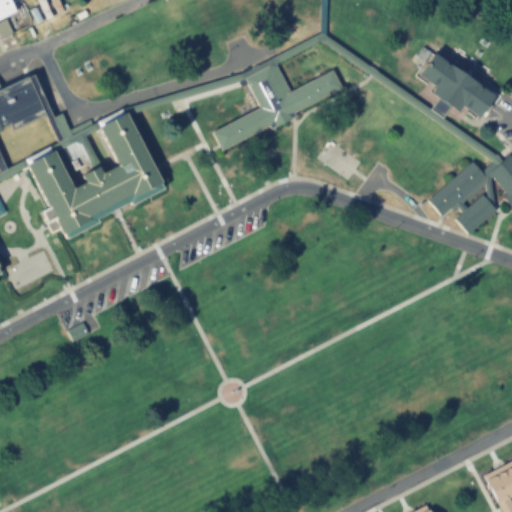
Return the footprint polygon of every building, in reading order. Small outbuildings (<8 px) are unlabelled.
[(0,0),(0,15),(11,10),(6,0),(0,0)] [(492,96),(434,54),(418,76),(434,87),(430,92),(437,97),(428,109),(440,118),(449,106),(456,111),(461,105),(478,117),(492,96)] [(209,130),(219,150),(268,124),(270,128),(295,115),(293,111),(339,87),(330,69),(288,90),(273,61),(242,77),(257,106),(209,130)] [(0,125),(8,122),(10,128),(45,111),(47,110),(30,73),(0,87),(0,125)] [(26,164),(46,205),(37,209),(49,232),(57,228),(63,239),(97,222),(95,218),(128,201),(130,205),(164,187),(126,113),(98,127),(118,165),(102,173),(98,165),(96,166),(81,174),(85,181),(73,188),(53,150),(26,164)] [(425,199),(439,217),(454,205),(460,213),(453,219),(464,233),(494,209),(491,206),(490,178),(491,177),(505,195),(502,197),(511,209),(511,157),(509,154),(499,162),(494,166),(491,162),(480,171),(472,162),(425,199)] [(65,329),(69,339),(85,334),(81,323),(65,329)] [(511,461),(483,477),(502,511),(511,511),(511,506),(508,499),(511,496),(511,461)]
